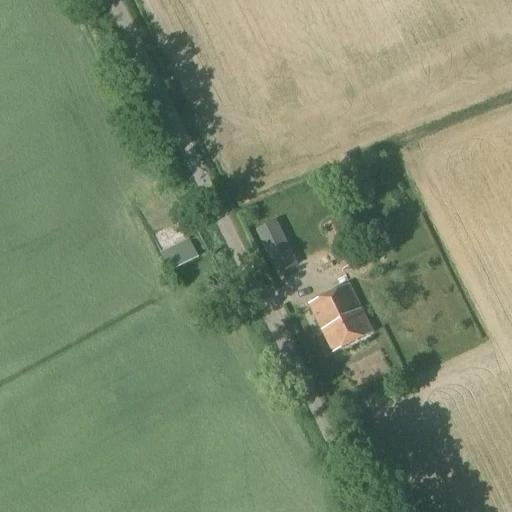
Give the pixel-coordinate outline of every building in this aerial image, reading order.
[(342,271),(367,260),(347,216),(323,226),(342,271)] [(276,222),(256,232),(278,277),(298,267),(276,222)] [(170,273),(198,259),(189,239),(160,253),(170,273)] [(362,284),(367,303),(379,299),(374,280),(362,284)] [(333,354),(372,335),(349,286),(309,305),(333,354)]
